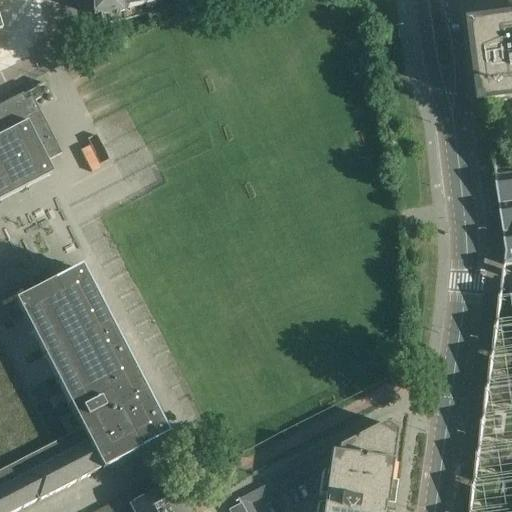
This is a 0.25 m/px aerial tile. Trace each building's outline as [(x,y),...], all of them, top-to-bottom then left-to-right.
[(93,0),(94,12),(93,12),(93,16),(99,16),(102,27),(152,15),(151,7),(154,7),(152,0),(93,0)] [(507,254),(505,267),(511,266),(511,25),(476,30),(486,105),(511,101),(511,205),(501,207),(507,254)] [(74,71),(130,192),(163,177),(152,155),(173,146),(127,47),(74,71)] [(0,311),(0,202),(53,175),(47,162),(59,156),(31,101),(24,104),(21,97),(0,107),(0,511),(15,511),(36,502),(37,504),(100,471),(100,472),(168,437),(80,268),(13,302),(14,304),(0,311)] [(498,175),(509,173),(507,154),(498,155),(498,154),(495,155),(498,175)] [(384,511),(396,432),(384,424),(338,448),(337,455),(330,454),(322,511),(384,511)] [(322,456),(239,500),(241,504),(244,511),(253,511),(250,504),(326,464),(322,456)] [(205,465),(220,494),(232,488),(231,486),(217,459),(205,465)] [(186,511),(171,483),(153,493),(130,505),(133,511),(186,511)] [(244,511),(241,504),(239,500),(238,500),(238,499),(237,500),(239,505),(228,511),(229,511),(244,511)]
